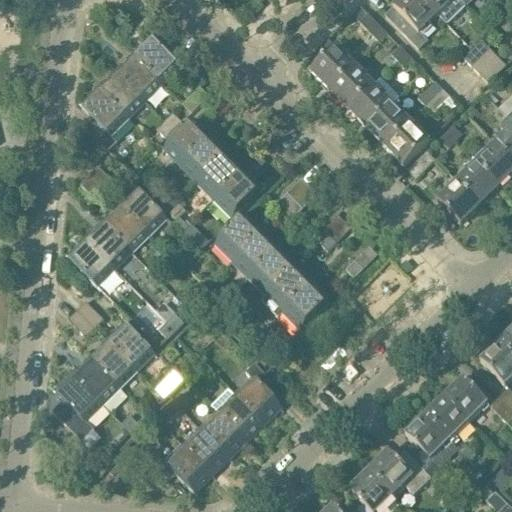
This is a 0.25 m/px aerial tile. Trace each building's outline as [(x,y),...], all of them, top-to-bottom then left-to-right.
[(418,0),(404,0),(384,20),(414,50),(423,41),(418,37),(437,18),(418,0)] [(465,9),(455,0),(418,0),(437,18),(446,27),(465,9)] [(473,0),(455,0),(465,9),(473,0)] [(387,38),(368,18),(359,27),(378,46),(387,38)] [(152,41),(135,58),(164,88),(181,71),(152,41)] [(471,53),(462,62),(471,71),(489,52),(480,44),(471,53)] [(309,76),(328,95),(354,69),(335,50),(309,76)] [(391,59),(397,65),(406,57),(400,51),(391,59)] [(497,61),(489,52),(471,71),(479,79),(497,61)] [(406,57),(397,65),(403,71),(412,63),(406,57)] [(147,104),(164,88),(135,58),(118,75),(147,104)] [(479,79),(488,88),(506,70),(497,61),(479,79)] [(373,88),(354,69),(328,95),(347,115),(373,88)] [(101,91),(130,121),(147,104),(118,75),(101,91)] [(425,111),(443,94),(434,85),(417,103),(425,111)] [(373,88),(347,115),(366,133),(392,107),(373,88)] [(83,109),(101,127),(92,136),(110,155),(120,145),(113,138),(130,121),(101,91),(83,109)] [(193,118),(209,101),(200,91),(183,108),(193,118)] [(451,102),(443,94),(425,111),(434,120),(451,102)] [(511,99),(498,113),(507,122),(511,116),(511,99)] [(411,126),(392,107),(366,133),(384,152),(411,126)] [(511,116),(507,122),(501,127),(501,132),(506,136),(494,148),(511,166),(511,116)] [(175,134),(184,126),(174,117),(165,125),(175,134)] [(194,124),(164,153),(182,172),(212,142),(194,124)] [(175,134),(165,125),(158,132),(168,142),(175,134)] [(384,152),(403,171),(429,145),(411,126),(384,152)] [(461,139),(452,129),(445,136),(454,146),(461,139)] [(447,153),(454,146),(445,136),(438,143),(447,153)] [(199,188),(228,159),(212,142),(182,172),(199,188)] [(499,191),(511,178),(511,166),(494,148),(475,166),(499,191)] [(435,164),(426,155),(406,175),(415,183),(435,164)] [(245,176),(228,159),(199,188),(215,205),(245,176)] [(499,191),(475,166),(456,186),(480,210),(499,191)] [(99,170),(90,178),(109,198),(118,188),(99,170)] [(136,181),(145,190),(154,180),(145,172),(136,181)] [(233,223),(263,194),(245,176),(215,205),(233,223)] [(100,206),(109,198),(90,178),(81,188),(100,206)] [(480,210),(456,186),(436,205),(460,229),(480,210)] [(121,210),(149,239),(168,221),(139,191),(121,210)] [(286,213),(295,204),(287,196),(278,205),(286,213)] [(170,215),(179,206),(171,198),(162,207),(170,215)] [(294,221),(303,212),(295,204),(286,213),(294,221)] [(187,214),(179,206),(170,215),(178,223),(187,214)] [(132,256),(149,239),(121,210),(103,227),(132,256)] [(234,266),(263,237),(246,219),(216,247),(234,266)] [(115,273),(132,256),(103,227),(86,243),(115,273)] [(312,239),(320,247),(329,238),(321,230),(312,239)] [(280,254),(263,237),(234,266),(251,283),(280,254)] [(329,238),(320,247),(328,255),(337,246),(329,238)] [(98,290),(115,273),(86,243),(69,261),(98,290)] [(280,254),(251,283),(267,300),(297,271),(280,254)] [(355,284),(364,275),(356,266),(346,275),(355,284)] [(314,288),(297,271),(267,300),(262,305),(279,323),(285,317),(314,288)] [(302,335),(332,306),(314,288),(285,317),(302,335)] [(78,313),(97,332),(106,323),(88,304),(78,313)] [(97,332),(78,313),(69,323),(88,342),(97,332)] [(177,335),(185,327),(176,317),(167,325),(177,335)] [(177,335),(167,325),(159,334),(168,343),(177,335)] [(107,343),(137,373),(155,356),(125,326),(107,343)] [(511,331),(499,345),(511,358),(511,331)] [(120,390),(137,373),(107,343),(90,360),(120,390)] [(505,390),(511,382),(511,358),(499,345),(479,364),(505,390)] [(162,356),(170,364),(178,356),(170,348),(162,356)] [(120,390),(90,360),(73,377),(103,407),(120,390)] [(282,411),(264,393),(272,385),(254,367),(245,376),(252,383),(235,399),(265,428),(282,411)] [(64,404),(53,415),(82,445),(94,432),(86,424),(103,407),(73,377),(55,395),(64,404)] [(443,400),(468,426),(488,407),(462,381),(443,400)] [(211,409),(218,416),(247,446),(265,428),(235,399),(229,392),(211,409)] [(499,401),(511,413),(511,396),(508,392),(499,401)] [(181,396),(173,404),(183,414),(191,406),(181,396)] [(468,426),(443,400),(424,419),(450,445),(468,426)] [(508,427),(511,422),(511,413),(499,401),(491,410),(508,427)] [(183,414),(173,404),(164,413),(174,423),(183,414)] [(218,416),(201,433),(230,463),(247,446),(218,416)] [(122,427),(131,436),(139,428),(130,419),(122,427)] [(431,464),(450,445),(424,419),(405,438),(431,464)] [(230,463),(201,433),(183,450),(213,480),(230,463)] [(465,447),(459,454),(470,465),(477,459),(465,447)] [(183,450),(166,467),(159,459),(149,469),(167,488),(177,478),(195,497),(213,480),(183,450)] [(413,499),(422,490),(431,481),(425,475),(405,455),(397,463),(389,455),(369,475),(394,500),(404,490),(413,499)] [(77,468),(86,477),(94,468),(86,459),(77,468)] [(434,467),(425,475),(431,481),(443,493),(452,484),(434,467)] [(491,484),(501,494),(511,482),(511,480),(503,472),(491,484)] [(367,511),(381,511),(394,500),(369,475),(350,494),(367,511)] [(511,511),(496,495),(486,505),(493,511),(511,511)]
